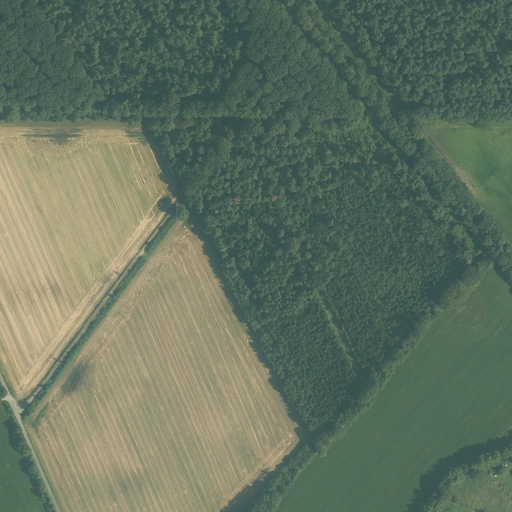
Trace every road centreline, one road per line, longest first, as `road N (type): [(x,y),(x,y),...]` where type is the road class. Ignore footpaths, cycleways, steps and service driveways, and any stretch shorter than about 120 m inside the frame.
road 1 (track): [(14,409),(37,391),(248,109)]
road 2 (unclassified): [(58,511),(0,375)]
